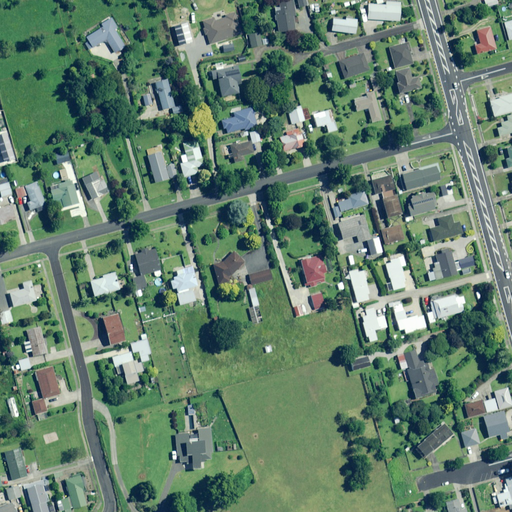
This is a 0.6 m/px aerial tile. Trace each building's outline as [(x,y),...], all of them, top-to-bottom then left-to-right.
[(295,16),(291,0),(287,0),(278,2),(279,7),(274,9),(279,33),(295,29),(293,16),(295,16)] [(307,6),(305,0),(296,0),(299,8),(307,6)] [(377,5),(368,5),(367,20),(399,21),(400,3),(385,2),(385,5),(377,5)] [(203,20),(205,27),(203,28),(205,36),(207,35),(209,46),(242,38),(236,12),(226,14),(225,11),(213,14),(214,17),(203,20)] [(497,14),(486,17),(489,25),(499,22),(497,14)] [(117,28),(111,18),(101,24),(103,27),(82,40),(89,50),(106,40),(114,53),(125,47),(115,29),(117,28)] [(357,20),(346,19),(345,20),(333,19),(331,31),(355,34),(357,20)] [(193,41),(187,22),(174,26),(180,45),(193,41)] [(488,27),(487,24),(480,26),(480,29),(476,30),(479,44),(474,45),(476,55),(498,50),(495,40),(492,26),(488,27)] [(260,32),(249,35),(252,47),(263,44),(260,32)] [(412,63),(407,43),(389,48),(394,68),(412,63)] [(234,51),(233,44),(223,46),(223,53),(234,51)] [(369,70),(363,54),(338,62),(344,79),(369,70)] [(240,84),(237,66),(211,72),(213,80),(218,79),(221,97),(239,93),(237,85),(240,84)] [(412,78),(409,68),(395,72),(398,83),(396,83),(399,94),(421,88),(418,76),(412,78)] [(325,73),(327,80),(333,78),(331,72),(325,73)] [(381,89),(377,77),(370,79),(374,91),(381,89)] [(168,80),(154,83),(162,111),(175,107),(168,80)] [(511,91),(497,96),(498,99),(489,101),(493,117),(511,111),(511,91)] [(381,120),(374,92),(366,94),(367,96),(353,100),(356,112),(368,109),(372,123),(381,120)] [(151,94),(143,96),(145,107),(153,105),(151,94)] [(306,121),(301,106),(287,110),(292,125),(306,121)] [(257,127),(252,108),(233,113),(235,118),(221,121),(223,129),(226,128),(227,133),(245,128),(245,130),(257,127)] [(336,130),(330,110),(313,115),(317,128),(325,125),(328,133),(336,130)] [(511,115),(507,116),(508,121),(500,123),(502,127),(497,128),(499,136),(511,132),(511,115)] [(305,146),(300,129),(286,133),(287,136),(278,138),(282,152),(305,146)] [(260,141),(258,131),(250,133),(252,143),(260,141)] [(205,165),(198,139),(182,143),(186,155),(181,156),(183,163),(180,164),(183,177),(198,173),(196,167),(205,165)] [(254,153),(251,140),(230,146),(234,163),(242,161),(241,156),(254,153)] [(168,179),(161,152),(157,153),(157,150),(149,152),(149,155),(147,156),(155,183),(168,179)] [(70,161),(67,152),(55,156),(57,165),(70,161)] [(438,163),(400,172),(405,192),(442,183),(438,163)] [(177,177),(174,165),(167,166),(170,178),(177,177)] [(387,176),(385,170),(370,175),(375,195),(380,193),(387,218),(402,215),(391,175),(387,176)] [(100,183),(95,172),(82,179),(91,200),(108,192),(103,181),(100,183)] [(78,204),(72,181),(58,184),(59,188),(50,191),(52,200),(60,198),(63,208),(78,204)] [(45,205),(37,182),(25,186),(30,201),(26,203),(29,210),(45,205)] [(12,196),(9,183),(0,184),(0,192),(1,198),(0,198),(0,225),(6,224),(5,221),(14,219),(9,197),(12,196)] [(452,194),(449,184),(440,186),(443,196),(452,194)] [(26,195),(23,187),(15,189),(18,198),(26,195)] [(333,208),(335,218),(341,217),(340,212),(367,205),(364,191),(347,196),(348,200),(337,202),(338,206),(333,208)] [(424,194),(424,192),(418,194),(418,195),(409,198),(411,205),(407,207),(410,216),(437,208),(432,192),(424,194)] [(379,233),(372,236),(365,214),(337,223),(342,240),(356,235),(358,242),(370,238),(373,246),(382,242),(379,233)] [(453,224),(450,215),(437,219),(439,226),(429,229),(434,243),(462,235),(459,222),(453,224)] [(405,239),(401,224),(380,230),(384,244),(405,239)] [(456,275),(450,248),(441,251),(442,254),(435,255),(437,262),(431,264),(433,272),(427,273),(429,281),(456,275)] [(154,272),(155,277),(162,275),(155,249),(130,256),(135,274),(135,276),(132,277),(135,291),(147,288),(143,275),(154,272)] [(244,264),(234,252),(232,253),(221,263),(213,266),(219,285),(234,281),(232,275),(244,264)] [(405,265),(402,254),(389,257),(391,263),(385,265),(390,283),(386,284),(389,292),(406,287),(400,267),(405,265)] [(325,272),(320,255),(299,261),(307,287),(325,282),(322,273),(325,272)] [(474,266),(471,256),(458,260),(460,270),(474,266)] [(197,286),(191,266),(176,270),(178,276),(173,278),(174,280),(170,281),(172,289),(175,289),(180,305),(196,301),(192,288),(197,286)] [(273,279),(270,269),(249,276),(251,286),(273,279)] [(358,273),(357,270),(348,272),(357,303),(370,299),(366,288),(368,287),(363,271),(358,273)] [(119,290),(115,273),(102,276),(102,278),(89,281),(93,297),(119,290)] [(36,301),(31,281),(22,283),(24,289),(9,293),(13,307),(36,301)] [(259,305),(255,289),(249,290),(253,307),(259,305)] [(325,306),(321,294),(311,297),(315,309),(325,306)] [(459,297),(458,294),(429,302),(432,312),(427,313),(429,324),(435,322),(434,319),(464,311),(462,304),(465,303),(463,296),(459,297)] [(263,321),(258,306),(248,309),(253,324),(263,321)] [(366,316),(362,317),(363,322),(361,322),(365,338),(368,337),(369,342),(376,340),(374,331),(387,328),(384,316),(376,318),(373,308),(365,310),(366,316)] [(406,319),(403,310),(394,313),(399,331),(404,329),(405,333),(426,328),(422,315),(406,319)] [(12,322),(9,311),(0,313),(0,318),(2,325),(12,322)] [(125,341),(118,315),(102,319),(109,345),(125,341)] [(46,354),(40,328),(26,331),(29,342),(24,343),(26,353),(31,352),(33,357),(46,354)] [(146,334),(141,336),(142,341),(130,344),(133,353),(139,352),(142,362),(149,360),(148,355),(151,354),(146,334)] [(262,346),(264,355),(274,353),(271,344),(262,346)] [(419,363),(415,350),(397,356),(401,370),(406,368),(415,399),(436,393),(434,387),(439,386),(434,367),(428,369),(426,361),(419,363)] [(134,365),(130,352),(112,358),(117,375),(120,374),(124,373),(127,384),(139,381),(136,373),(143,371),(140,363),(134,365)] [(370,365),(367,357),(350,362),(353,370),(370,365)] [(30,368),(28,358),(18,361),(21,371),(30,368)] [(59,392),(52,367),(35,372),(42,398),(59,392)] [(379,375),(371,377),(374,392),(382,390),(379,375)] [(511,405),(511,404),(507,388),(494,392),(499,409),(511,405)] [(19,416),(14,398),(7,400),(12,418),(19,416)] [(46,411),(43,399),(32,402),(35,414),(46,411)] [(497,410),(494,399),(484,402),(487,413),(497,410)] [(481,400),(464,405),(467,418),(484,413),(481,400)] [(509,433),(503,411),(483,417),(488,438),(499,435),(501,439),(507,438),(506,433),(509,433)] [(453,434),(444,424),(414,448),(422,459),(453,434)] [(200,469),(204,470),(205,462),(205,458),(211,458),(212,430),(198,429),(198,439),(191,439),(188,438),(188,433),(177,433),(176,456),(179,456),(179,462),(187,462),(187,456),(191,456),(190,469),(200,469)] [(480,443),(475,429),(460,433),(465,448),(480,443)] [(27,476),(20,448),(4,452),(11,480),(27,476)] [(511,475),(501,479),(505,492),(496,494),(500,507),(508,504),(509,509),(511,508),(511,475)] [(84,491),(80,476),(64,480),(69,496),(56,499),(59,511),(64,511),(71,511),(70,510),(86,506),(82,491),(84,491)] [(46,502),(44,493),(51,491),(49,484),(47,477),(42,478),(42,480),(22,485),(24,490),(27,489),(32,511),(53,511),(50,501),(46,502)] [(21,497),(18,486),(5,490),(8,500),(21,497)] [(446,503),(447,511),(461,511),(459,500),(446,503)] [(0,511),(15,511),(11,503),(0,508),(0,511)]
